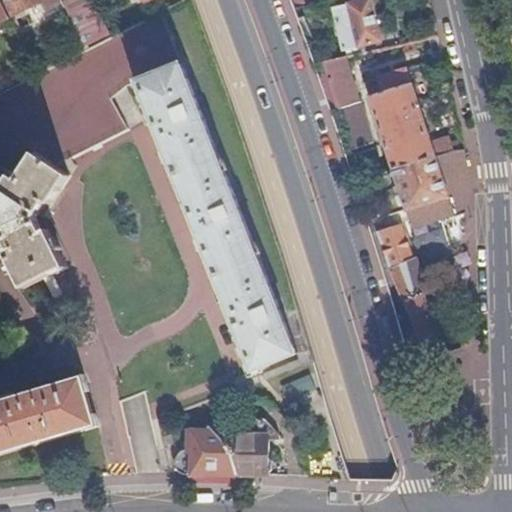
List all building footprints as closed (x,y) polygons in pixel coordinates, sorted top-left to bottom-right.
[(0,0),(0,25),(10,20),(6,11),(0,0)] [(46,11),(63,3),(62,0),(7,0),(15,17),(43,4),(46,11)] [(109,35),(92,0),(62,0),(63,3),(85,48),(109,35)] [(373,1),(335,10),(345,53),(383,44),(373,1)] [(125,28),(145,20),(139,4),(119,12),(120,15),(113,17),(118,29),(124,26),(125,28)] [(33,156),(57,169),(128,132),(112,101),(127,88),(139,83),(180,184),(256,373),(299,356),(253,240),(161,13),(86,51),(36,76),(0,93),(0,94),(0,95),(0,168),(11,176),(18,180),(33,156)] [(347,60),(347,59),(341,61),(317,66),(333,113),(340,109),(353,152),(374,144),(347,60)] [(437,156),(434,147),(409,69),(379,78),(381,85),(368,90),(396,170),(437,156)] [(434,147),(437,156),(439,160),(458,154),(454,141),(434,147)] [(355,157),(364,181),(368,179),(383,174),(375,149),(355,157)] [(383,174),(368,179),(377,206),(376,206),(381,220),(450,198),(454,208),(465,204),(468,181),(462,153),(458,154),(439,160),(437,156),(396,170),(383,174)] [(46,281),(53,277),(67,269),(47,233),(43,235),(36,221),(46,203),(51,206),(71,180),(57,169),(33,156),(18,180),(11,176),(3,191),(0,190),(0,236),(3,237),(10,252),(5,254),(26,292),(46,281)] [(392,269),(416,259),(404,222),(379,230),(392,269)] [(419,235),(428,266),(452,259),(443,228),(419,235)] [(406,303),(426,295),(416,259),(392,269),(406,303)] [(53,277),(46,281),(57,299),(63,295),(53,277)] [(459,424),(426,295),(406,303),(426,355),(433,373),(455,426),(459,424)] [(433,373),(426,355),(414,360),(421,378),(433,373)] [(312,377),(283,389),(289,404),(318,392),(312,377)] [(0,454),(96,425),(83,381),(39,394),(23,399),(0,406),(0,454)] [(23,399),(39,394),(37,385),(20,390),(23,399)] [(245,436),(226,436),(238,476),(269,476),(269,473),(272,470),(273,462),(269,459),(270,441),(279,441),(278,434),(264,421),(245,420),(245,436)] [(177,471),(182,474),(238,476),(226,436),(224,433),(190,432),(190,450),(182,452),(177,456),(176,463),(177,471)]
